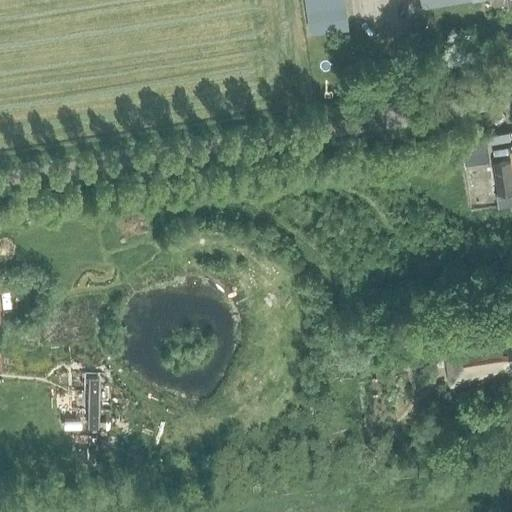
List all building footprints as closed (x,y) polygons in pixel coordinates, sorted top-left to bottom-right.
[(309,0),(312,17),(312,18),(315,34),(351,28),(346,0),(309,0)] [(511,0),(423,0),(425,7),(464,0),(509,0),(511,9),(511,0)] [(474,153),(464,154),(466,165),(475,164),(474,153)] [(511,192),(511,173),(510,163),(494,165),(499,195),(511,192)] [(511,192),(499,195),(497,195),(499,209),(511,206),(511,192)] [(496,326),(496,323),(442,331),(450,387),(511,377),(511,326),(511,324),(496,326)]
